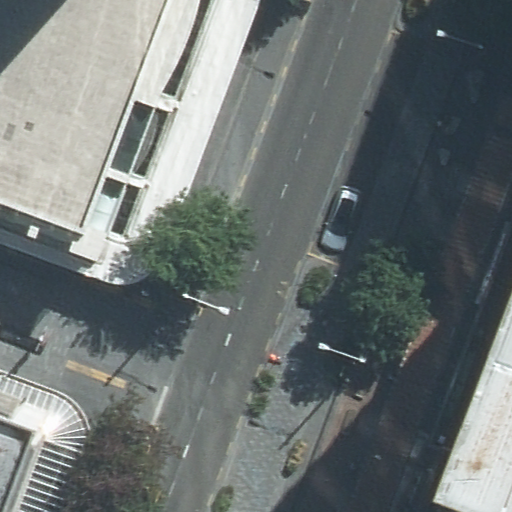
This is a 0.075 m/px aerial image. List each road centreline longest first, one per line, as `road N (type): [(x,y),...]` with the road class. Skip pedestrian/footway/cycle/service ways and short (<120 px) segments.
road 1 (tertiary): [(212,388),(347,0)]
road 2 (residential): [(212,388),(0,307)]
road 3 (tertiary): [(164,511),(212,388)]
